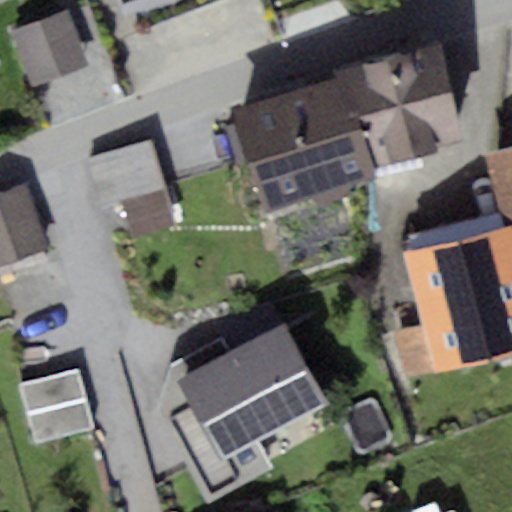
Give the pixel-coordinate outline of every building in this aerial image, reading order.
[(0,0),(0,10),(17,4),(19,0),(0,0)] [(121,0),(166,9),(189,0),(121,0)] [(69,24),(16,43),(35,94),(88,75),(69,24)] [(432,53),(345,79),(371,167),(458,141),(432,53)] [(342,83),(238,117),(269,213),(374,179),(342,83)] [(158,157),(95,179),(109,222),(172,200),(158,157)] [(511,157),(493,162),(510,228),(511,234),(511,157)] [(32,201),(0,210),(0,276),(51,261),(32,201)] [(511,234),(510,228),(404,255),(422,326),(397,333),(409,379),(511,352),(511,234)] [(301,319),(194,377),(232,448),(339,390),(301,319)] [(33,448),(93,432),(76,372),(16,389),(33,448)]
